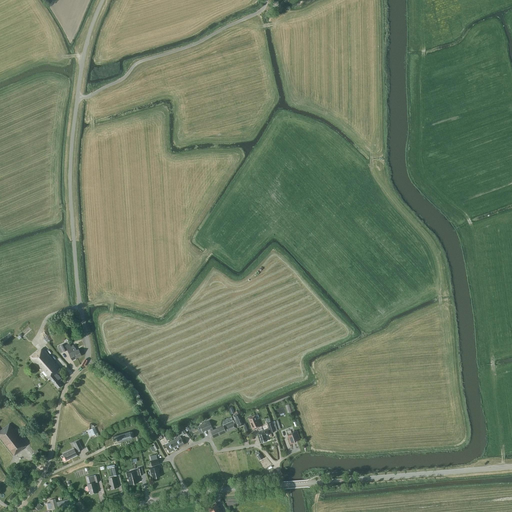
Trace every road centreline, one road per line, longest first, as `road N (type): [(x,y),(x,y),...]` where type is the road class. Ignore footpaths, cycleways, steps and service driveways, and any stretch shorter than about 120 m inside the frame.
road 1 (unclassified): [(13,511),(42,475),(58,403),(87,355),(70,167),(83,52),(102,0)]
road 2 (tertiary): [(278,486),(511,467)]
road 3 (residential): [(278,486),(278,468),(258,447),(218,451),(204,439),(168,458)]
